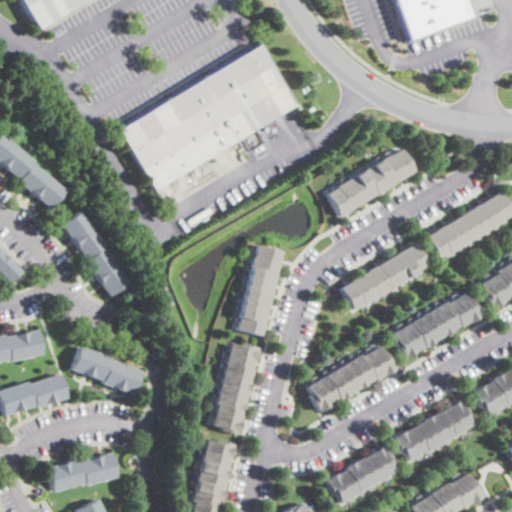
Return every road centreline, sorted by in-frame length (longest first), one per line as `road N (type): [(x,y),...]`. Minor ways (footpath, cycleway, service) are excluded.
road 1 (residential): [(26,511),(0,454),(1,59),(16,31)]
road 2 (residential): [(484,129),(469,173),(326,255),(306,282),(247,511)]
road 3 (residential): [(262,449),(308,450),(511,328)]
road 4 (residential): [(511,127),(484,129),(417,112),(362,85),(319,44),(290,0)]
road 5 (residential): [(148,511),(158,371),(123,330)]
road 6 (residential): [(123,330),(82,308),(0,210)]
road 7 (residential): [(4,459),(75,423),(152,429)]
